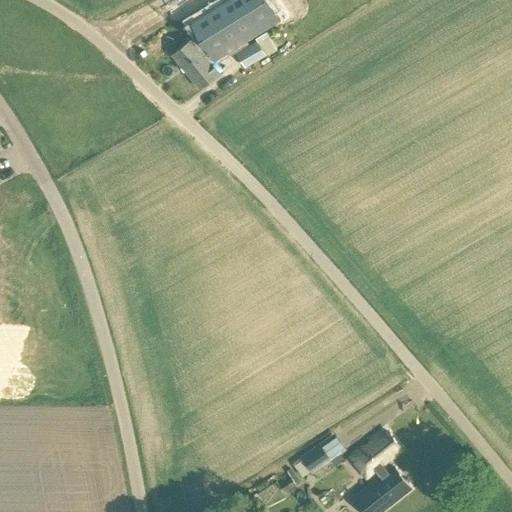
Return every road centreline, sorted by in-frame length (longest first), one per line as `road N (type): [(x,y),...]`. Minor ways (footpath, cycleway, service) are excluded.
road 1 (unclassified): [(511,482),(236,169),(127,66),(36,0)]
road 2 (unclassified): [(140,511),(111,365),(78,255),(0,108)]
